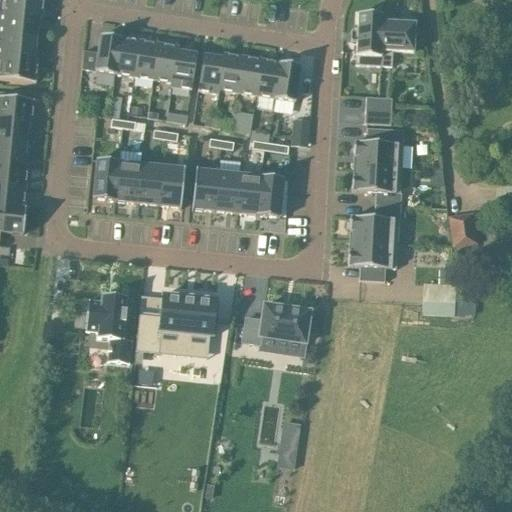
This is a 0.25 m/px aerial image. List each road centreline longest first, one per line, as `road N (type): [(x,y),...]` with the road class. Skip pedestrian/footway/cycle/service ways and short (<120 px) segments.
road 1 (residential): [(77,12),(51,246),(319,273),(327,48)]
road 2 (residential): [(77,12),(327,48)]
